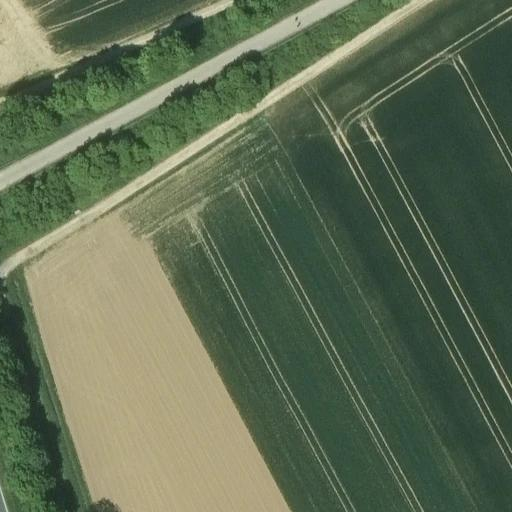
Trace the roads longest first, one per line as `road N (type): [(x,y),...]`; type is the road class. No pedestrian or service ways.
road 1 (track): [(70,511),(1,270),(426,0)]
road 2 (track): [(340,0),(0,183)]
road 3 (track): [(0,106),(237,0)]
